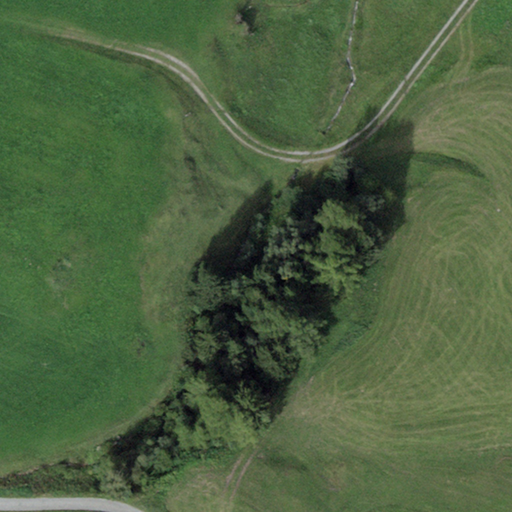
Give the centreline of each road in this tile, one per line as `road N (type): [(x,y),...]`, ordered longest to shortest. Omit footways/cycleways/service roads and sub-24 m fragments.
road 1 (track): [(0,22),(157,56),(180,66),(219,115),(265,152),(321,157),(386,119),(477,0)]
road 2 (track): [(122,511),(0,501)]
